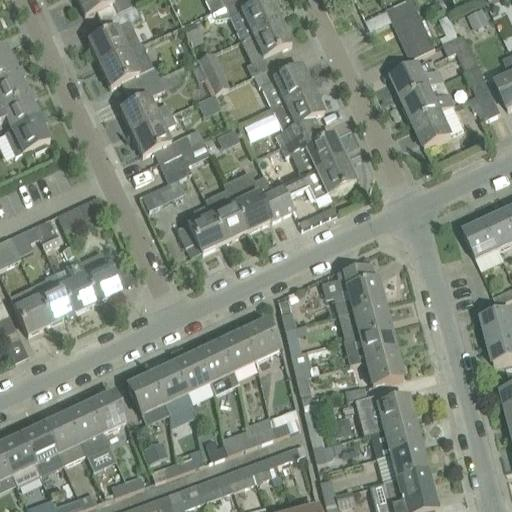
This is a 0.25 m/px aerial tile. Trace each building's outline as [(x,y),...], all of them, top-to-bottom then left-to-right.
[(101,27),(124,16),(132,12),(125,0),(74,0),(85,21),(95,15),(101,27)] [(219,0),(225,11),(246,1),(245,0),(207,0),(209,4),(217,0),(219,0)] [(229,20),(241,46),(281,27),(269,3),(251,11),(246,1),(225,11),(212,17),(215,25),(216,26),(229,20)] [(386,14),(392,27),(417,15),(411,3),(386,14)] [(88,46),(99,70),(129,55),(141,50),(131,29),(141,24),(135,10),(132,12),(124,16),(101,27),(106,37),(88,46)] [(488,26),(482,14),(468,21),(474,32),(488,26)] [(392,27),(398,40),(423,28),(417,15),(392,27)] [(215,25),(212,17),(207,19),(210,27),(215,25)] [(183,33),(189,47),(202,41),(196,27),(183,33)] [(252,82),(254,81),(264,77),(286,67),(280,55),(291,50),(281,27),(241,46),(252,69),(247,71),(252,82)] [(398,40),(404,52),(429,41),(423,28),(398,40)] [(429,41),(404,52),(410,65),(435,54),(429,41)] [(458,62),(466,78),(479,72),(471,56),(465,41),(444,50),(450,62),(458,59),(459,61),(458,62)] [(121,87),(126,100),(149,89),(160,84),(155,72),(154,73),(143,49),(141,50),(129,55),(99,70),(110,92),(121,87)] [(0,84),(16,77),(16,76),(5,53),(0,55),(0,84)] [(199,66),(215,100),(231,92),(215,58),(199,66)] [(511,62),(504,66),(511,81),(495,89),(508,115),(511,113),(511,62)] [(261,91),(272,114),(313,95),(301,72),(290,77),(286,67),(264,77),(254,81),(259,92),(261,91)] [(392,83),(403,107),(429,95),(433,93),(446,87),(441,76),(435,79),(429,67),(418,72),(418,71),(392,83)] [(466,78),(477,101),(490,96),(479,72),(466,78)] [(0,84),(0,112),(27,99),(21,86),(25,84),(20,74),(16,76),(16,77),(0,84)] [(119,114),(131,139),(172,119),(167,109),(156,115),(150,102),(155,99),(165,94),(165,93),(171,91),(166,81),(160,84),(149,89),(126,100),(131,109),(119,114)] [(403,107),(414,130),(440,118),(454,111),(457,110),(451,100),(439,105),(433,93),(429,95),(403,107)] [(276,140),(282,152),(296,145),(318,135),(312,123),(323,118),(313,95),(272,114),(283,137),(276,140)] [(490,96),(477,101),(488,125),(501,119),(490,96)] [(0,127),(6,125),(11,135),(38,122),(38,121),(32,109),(36,107),(31,97),(27,99),(0,112),(0,127)] [(440,118),(414,130),(425,154),(451,141),(451,140),(465,134),(454,111),(440,118)] [(158,168),(182,157),(189,154),(193,152),(202,147),(196,136),(172,148),(166,135),(177,129),(172,119),(131,139),(142,161),(153,156),(158,168)] [(38,122),(11,135),(3,139),(14,162),(33,153),(35,157),(46,152),(44,148),(49,145),(43,131),(46,130),(41,120),(38,121),(38,122)] [(291,159),(302,183),(316,178),(345,164),(334,139),(322,145),(318,135),(296,145),(282,152),(286,161),(291,159)] [(189,154),(182,157),(184,162),(187,168),(188,171),(196,168),(189,154)] [(158,168),(163,179),(187,168),(184,162),(182,157),(158,168)] [(282,193),(272,198),(282,221),(293,216),(286,202),(308,192),(315,206),(356,186),(345,164),(316,178),(302,183),(282,193)] [(187,168),(163,179),(168,189),(191,178),(188,171),(187,168)] [(272,198),(265,183),(254,188),(249,176),(225,188),(229,196),(248,237),(282,221),(272,198)] [(229,196),(206,207),(212,218),(225,247),(248,237),(229,196)] [(153,197),(142,202),(149,216),(160,211),(153,197)] [(80,210),(56,221),(63,235),(86,224),(80,210)] [(299,228),(302,234),(325,223),(322,217),(299,228)] [(225,247),(212,218),(194,226),(176,235),(185,253),(196,247),(201,259),(225,247)] [(511,227),(508,218),(486,228),(499,255),(511,248),(511,227)] [(50,224),(33,231),(39,245),(44,255),(61,248),(50,224)] [(499,255),(486,228),(464,238),(476,266),(478,265),(483,277),(504,267),(499,255)] [(33,231),(10,242),(19,262),(33,255),(30,249),(39,245),(33,231)] [(0,275),(20,266),(19,262),(10,242),(0,247),(0,275)] [(75,260),(71,251),(64,254),(68,264),(75,260)] [(79,266),(77,267),(97,308),(120,297),(102,257),(80,267),(79,266)] [(367,262),(337,276),(338,281),(370,272),(367,262)] [(56,280),(57,282),(74,318),(97,308),(77,267),(65,272),(66,274),(56,280)] [(337,311),(381,299),(377,284),(374,285),(370,272),(338,281),(342,295),(348,293),(352,307),(337,311)] [(76,323),(74,318),(57,282),(34,292),(51,329),(65,322),(67,327),(76,323)] [(51,329),(34,292),(33,291),(9,302),(27,340),(51,329)] [(497,311),(511,304),(511,294),(493,303),(497,311)] [(355,318),(360,335),(388,327),(381,299),(337,311),(340,322),(355,318)] [(0,324),(9,321),(0,302),(0,324)] [(279,307),(282,320),(291,317),(292,317),(288,305),(279,307)] [(482,323),(488,347),(511,340),(511,316),(511,315),(482,323)] [(281,320),(285,335),(295,332),(291,317),(282,320),(281,320)] [(9,321),(0,324),(0,334),(7,350),(20,344),(9,321)] [(265,326),(242,338),(255,366),(279,355),(265,326)] [(350,370),(357,369),(356,365),(396,355),(388,327),(360,335),(362,342),(344,347),(350,370)] [(289,350),(291,360),(302,357),(300,347),(295,332),(285,335),(289,350)] [(242,338),(219,348),(232,377),(255,366),(242,338)] [(511,340),(488,347),(494,371),(511,366),(511,340)] [(196,359),(209,387),(215,400),(238,389),(232,377),(219,348),(196,359)] [(293,369),(297,384),(308,381),(312,380),(320,378),(318,370),(312,371),(311,367),(310,364),(331,359),(329,350),(302,357),(291,360),(293,369)] [(356,365),(357,369),(368,366),(375,391),(403,383),(396,355),(356,365)] [(196,359),(173,370),(187,398),(209,387),(196,359)] [(173,370),(151,380),(164,408),(187,398),(173,370)] [(164,408),(151,380),(127,392),(140,419),(142,419),(147,430),(169,419),(164,408)] [(305,419),(316,417),(321,415),(319,403),(313,404),(310,390),(308,381),(297,384),(300,400),(305,419)] [(348,407),(363,405),(368,403),(366,393),(346,397),(348,407)] [(511,395),(501,398),(508,423),(511,421),(511,395)] [(113,398),(89,409),(103,438),(126,427),(113,398)] [(363,405),(371,439),(383,436),(414,427),(408,402),(388,407),(377,411),(375,401),(368,403),(363,405)] [(66,420),(86,461),(87,463),(109,452),(103,438),(89,409),(66,420)] [(296,415),(269,424),(276,443),(290,438),(301,434),(296,415)] [(309,439),(312,454),(323,452),(319,436),(316,437),(314,424),(317,424),(316,417),(305,419),(310,438),(309,439)] [(66,420),(43,430),(57,459),(63,472),(86,461),(66,420)] [(245,431),(247,436),(252,452),(276,443),(269,424),(269,423),(245,431)] [(376,464),(377,464),(421,452),(414,427),(383,436),(371,439),(370,440),(376,464)] [(138,445),(150,440),(145,429),(133,434),(138,445)] [(43,430),(21,441),(34,470),(40,482),(63,472),(57,459),(43,430)] [(222,445),(224,451),(228,461),(252,452),(247,436),(222,445)] [(0,450),(0,456),(11,480),(12,480),(18,493),(40,482),(34,470),(21,441),(0,450)] [(228,461),(224,451),(218,453),(216,445),(206,448),(213,467),(228,461)] [(164,449),(146,456),(151,467),(168,460),(164,449)] [(323,452),(312,454),(316,469),(326,467),(326,466),(330,465),(334,460),(336,459),(333,449),(323,452)] [(301,450),(273,461),(279,479),(292,474),(289,466),(305,460),(301,450)] [(383,488),(385,488),(427,476),(421,452),(377,464),(383,488)] [(0,485),(11,480),(0,456),(0,485)] [(282,487),(279,479),(273,461),(249,470),(256,489),(273,483),(275,490),(282,487)] [(192,463),(172,470),(176,481),(196,473),(192,463)] [(176,481),(172,470),(152,477),(156,488),(176,481)] [(249,470),(226,478),(233,497),(256,489),(249,470)] [(427,476),(385,488),(391,511),(393,511),(403,510),(434,501),(427,476)] [(226,478),(202,487),(209,506),(233,497),(226,478)] [(140,482),(125,487),(129,497),(144,492),(140,482)] [(320,488),(324,503),(334,500),(331,485),(320,488)] [(129,497),(125,487),(110,493),(114,503),(129,497)] [(202,487),(167,500),(171,511),(193,511),(195,511),(209,506),(202,487)] [(334,500),(324,503),(325,511),(353,511),(356,511),(352,496),(334,500)] [(93,499),(78,505),(80,511),(89,511),(96,509),(93,499)] [(171,511),(167,500),(135,511),(171,511)]
